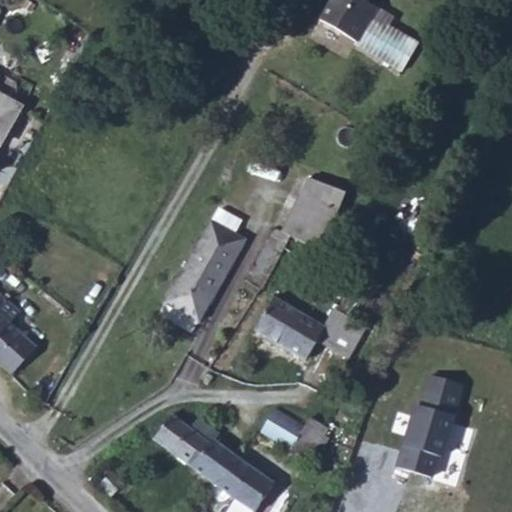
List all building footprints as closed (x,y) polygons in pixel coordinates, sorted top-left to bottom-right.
[(329,0),(323,11),(362,34),(408,61),(423,35),(394,18),(392,22),(375,12),(382,1),(380,0),(329,0)] [(0,142),(21,109),(0,95),(0,142)] [(321,243),(339,202),(298,184),(280,226),(281,226),(321,243)] [(209,217),(171,284),(207,304),(244,237),(209,217)] [(207,304),(171,284),(162,300),(198,320),(207,304)] [(0,358),(18,374),(47,340),(3,301),(6,298),(0,292),(0,358)] [(322,336),(336,344),(344,331),(328,322),(304,307),(297,303),(280,293),(261,325),(311,354),(322,336)] [(344,331),(336,344),(353,355),(372,322),(339,303),(328,322),(344,331)] [(457,412),(467,378),(434,369),(425,401),(421,400),(402,464),(437,474),(443,457),(456,462),(462,441),(449,437),(457,412)] [(192,417),(173,404),(153,432),(258,506),(278,477),(214,432),(221,423),(199,408),(192,417)] [(329,430),(324,427),(322,431),(308,423),(276,404),(260,430),(311,461),(329,430)] [(511,428),(457,412),(449,437),(462,441),(456,462),(443,457),(437,474),(511,496),(511,428)] [(322,431),(324,427),(311,419),(308,423),(322,431)] [(98,474),(119,495),(131,482),(110,462),(98,474)] [(437,474),(402,464),(394,488),(430,499),(437,474)]
